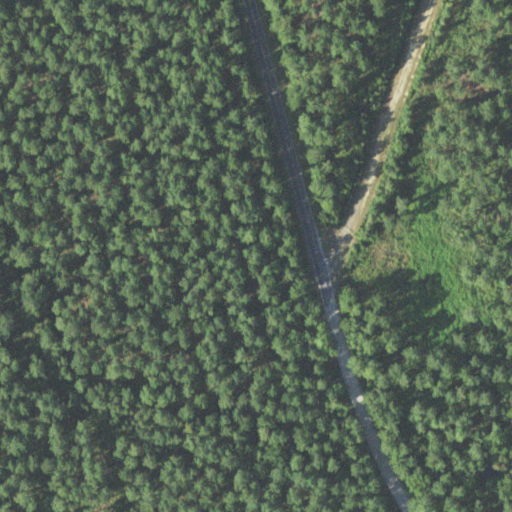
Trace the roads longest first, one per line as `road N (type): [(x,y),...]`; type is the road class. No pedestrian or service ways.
road 1 (residential): [(414,511),(326,289),(271,102)]
road 2 (track): [(434,0),(326,289)]
